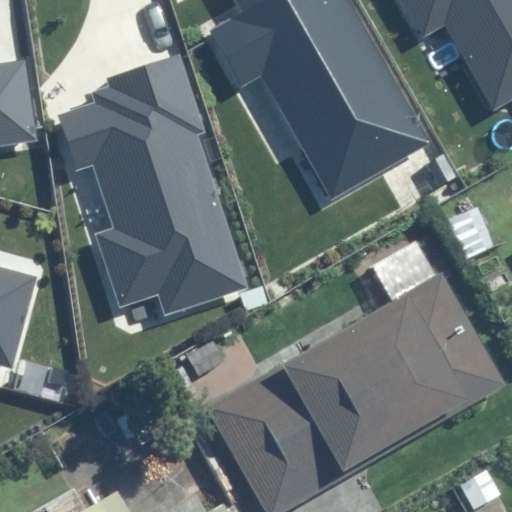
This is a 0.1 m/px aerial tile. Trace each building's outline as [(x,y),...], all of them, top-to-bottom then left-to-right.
[(263,73),(333,196),(429,142),(348,0),(241,0),(247,10),(210,31),(241,86),(263,73)] [(511,0),(402,0),(423,35),(445,23),(494,109),(511,99),(511,0)] [(205,131),(179,55),(106,79),(110,88),(93,94),(97,104),(60,117),(76,168),(96,161),(120,232),(101,238),(123,304),(159,292),(166,314),(247,287),(196,134),(205,131)] [(0,146),(37,141),(25,59),(0,63),(0,146)] [(484,201),(445,222),(465,260),(505,238),(484,201)] [(446,275),(203,408),(260,511),(268,511),(505,383),(446,275)] [(491,463),(449,484),(462,511),(468,511),(506,494),(491,463)] [(227,511),(211,486),(167,511),(132,511),(118,488),(90,505),(77,483),(28,511),(227,511)]
